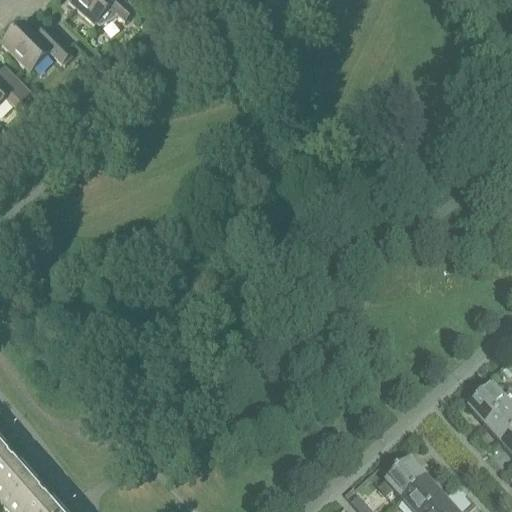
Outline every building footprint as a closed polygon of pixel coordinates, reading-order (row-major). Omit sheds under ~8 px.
[(133,16),(118,2),(115,0),(72,0),(67,6),(93,30),(94,28),(97,31),(113,22),(116,19),(124,27),(133,16)] [(145,24),(160,22),(158,7),(143,9),(145,24)] [(22,27),(0,49),(28,77),(48,57),(60,69),(71,59),(44,33),(49,38),(41,46),(22,27)] [(0,83),(0,108),(5,103),(14,112),(28,98),(12,81),(4,88),(0,83)] [(0,159),(9,150),(0,140),(0,159)] [(510,407),(504,401),(493,389),(469,411),(485,429),(510,407)] [(511,437),(511,410),(510,408),(510,407),(485,429),(501,447),(511,437)] [(511,437),(501,447),(511,459),(511,437)] [(0,446),(0,470),(11,461),(4,453),(5,452),(0,446)] [(19,470),(11,461),(0,470),(0,502),(28,478),(20,469),(19,470)] [(395,510),(402,504),(427,481),(411,463),(378,493),(386,502),(387,501),(395,510)] [(28,478),(0,502),(0,507),(4,511),(25,511),(42,497),(35,489),(36,488),(28,478)] [(428,511),(443,499),(427,481),(402,504),(409,511),(428,511)] [(50,506),(42,497),(25,511),(57,511),(51,505),(50,506)] [(428,511),(454,511),(443,499),(428,511)] [(352,507),(355,511),(363,511),(367,509),(359,501),(352,507)]
